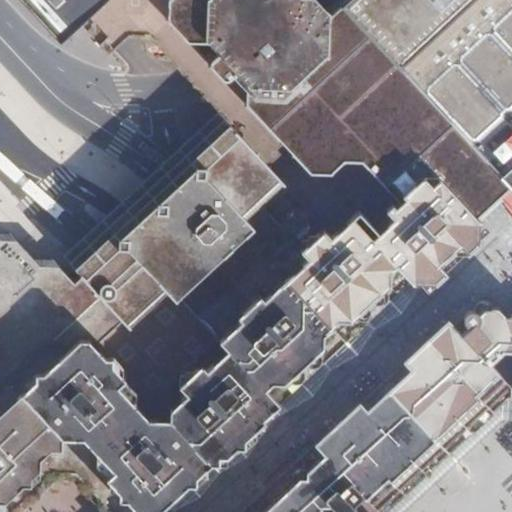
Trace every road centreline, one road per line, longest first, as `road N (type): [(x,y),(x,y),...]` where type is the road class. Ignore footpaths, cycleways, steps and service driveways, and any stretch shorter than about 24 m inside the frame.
road 1 (secondary): [(482,511),(166,169),(90,118),(10,37)]
road 2 (unclassified): [(285,0),(206,76),(182,84),(84,78),(10,37)]
